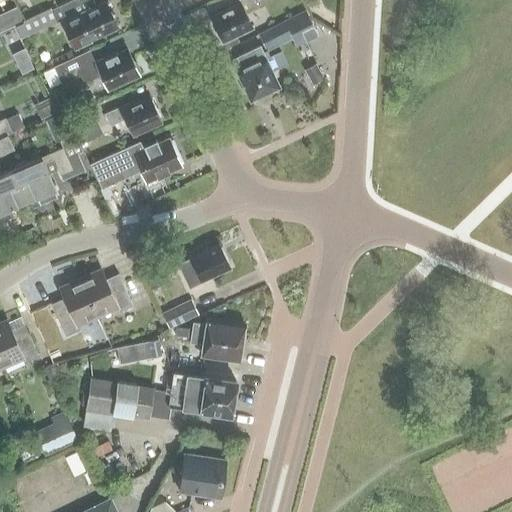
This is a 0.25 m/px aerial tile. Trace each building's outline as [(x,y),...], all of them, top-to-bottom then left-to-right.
[(239,0),(240,1),(212,15),(223,39),(251,26),(245,13),(270,1),(269,0),(239,0)] [(50,11),(55,22),(61,19),(75,50),(90,43),(88,39),(118,25),(107,1),(89,10),(88,7),(76,13),(71,2),(50,11)] [(304,10),(257,33),(266,51),(291,38),(296,47),(317,36),(304,10)] [(30,17),(14,24),(20,38),(37,31),(30,17)] [(243,83),(250,98),(277,86),(270,71),(272,70),(265,55),(264,55),(259,44),(236,55),(241,66),(234,69),(241,84),(243,83)] [(50,89),(62,83),(62,84),(80,76),(83,82),(100,74),(107,89),(138,75),(126,49),(105,58),(104,57),(95,61),(90,51),(54,67),(43,72),(50,89)] [(316,62),(307,73),(317,81),(326,70),(316,62)] [(124,117),(131,133),(160,120),(149,96),(133,104),(132,101),(104,113),(109,124),(124,117)] [(102,133),(90,108),(68,119),(80,144),(102,133)] [(60,114),(48,120),(53,131),(65,125),(64,125),(60,114)] [(0,137),(11,132),(4,118),(0,120),(0,137)] [(0,154),(13,148),(7,134),(0,137),(0,154)] [(139,141),(90,163),(102,189),(123,179),(119,169),(136,162),(140,171),(145,181),(180,165),(180,163),(179,162),(180,159),(178,153),(175,152),(169,140),(168,138),(157,143),(155,139),(154,140),(154,141),(144,145),(144,144),(142,145),(144,149),(143,149),(139,141)] [(61,148),(50,152),(54,160),(60,175),(62,179),(62,178),(84,170),(85,170),(78,154),(68,158),(64,148),(63,147),(61,148)] [(41,157),(11,169),(26,202),(35,198),(38,204),(57,196),(54,190),(55,190),(44,164),(54,160),(50,152),(41,157)] [(0,213),(26,202),(11,169),(0,174),(0,213)] [(190,257),(177,263),(182,274),(195,268),(200,280),(229,266),(218,243),(190,257)] [(101,269),(80,279),(96,315),(116,306),(118,311),(132,305),(121,280),(108,286),(101,269)] [(96,315),(80,279),(59,288),(66,304),(54,310),(65,335),(78,329),(76,324),(96,315)] [(191,297),(160,310),(167,325),(197,311),(191,297)] [(200,354),(238,360),(244,323),(205,317),(205,323),(192,321),(189,342),(201,343),(200,354)] [(0,322),(0,362),(2,366),(21,357),(24,362),(37,356),(26,331),(14,336),(6,320),(0,322)] [(157,339),(148,341),(151,358),(161,356),(157,339)] [(175,355),(173,367),(199,371),(201,359),(175,355)] [(67,387),(75,383),(66,362),(57,365),(56,362),(44,367),(54,393),(67,388),(67,387)] [(87,405),(147,415),(167,418),(169,405),(230,414),(235,380),(172,371),(169,390),(92,377),(87,405)] [(33,432),(44,455),(77,440),(64,411),(49,418),(52,424),(33,432)] [(179,490),(217,496),(219,483),(220,483),(223,460),(184,454),(179,490)] [(114,511),(109,500),(83,511),(114,511)]
